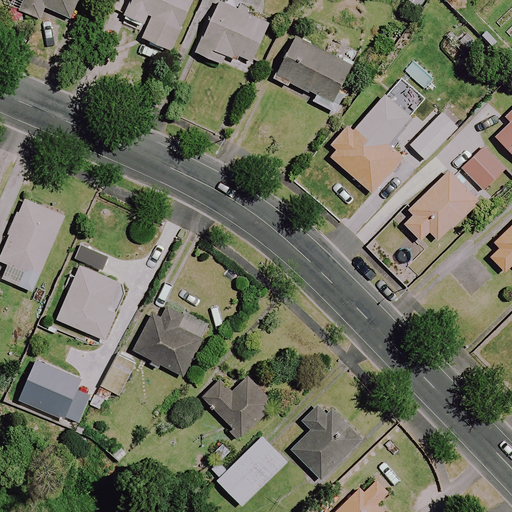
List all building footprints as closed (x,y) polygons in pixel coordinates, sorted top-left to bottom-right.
[(0,0),(0,3),(13,10),(38,21),(44,9),(68,20),(76,0),(0,0)] [(191,0),(129,0),(123,18),(145,27),(140,40),(170,52),(191,0)] [(266,24),(214,1),(192,53),(223,66),(229,54),(250,63),(266,24)] [(293,36),(274,77),(312,95),(308,102),(329,112),(351,63),(293,36)] [(383,96),(351,133),(345,127),(322,153),(332,162),(370,195),(401,159),(385,145),(409,118),(383,96)] [(492,139),(511,157),(511,107),(506,114),(511,119),(492,139)] [(408,147),(423,162),(456,128),(440,113),(408,147)] [(482,192),(503,170),(480,147),(459,168),(482,192)] [(477,202),(447,171),(407,209),(413,215),(401,226),(418,242),(427,233),(436,242),(477,202)] [(1,279),(30,292),(63,218),(22,200),(0,250),(0,263),(6,266),(1,279)] [(511,223),(483,253),(503,273),(511,264),(511,223)] [(117,282),(78,267),(56,321),(104,340),(114,314),(105,311),(117,282)] [(32,302),(20,298),(12,320),(25,324),(32,302)] [(208,323),(164,302),(157,318),(148,314),(129,352),(181,377),(208,323)] [(26,328),(8,323),(4,336),(22,341),(26,328)] [(99,387),(92,402),(104,408),(111,393),(118,396),(134,364),(115,354),(113,357),(99,387)] [(188,397),(202,410),(205,407),(227,428),(223,431),(235,442),(273,403),(244,375),(230,390),(211,373),(188,397)] [(313,427),(289,451),(318,481),(360,440),(320,399),(303,416),(313,427)] [(261,436),(226,470),(221,465),(210,476),(215,481),(240,507),(286,462),(261,436)] [(386,494),(370,477),(331,511),(381,511),(374,504),(386,494)]
